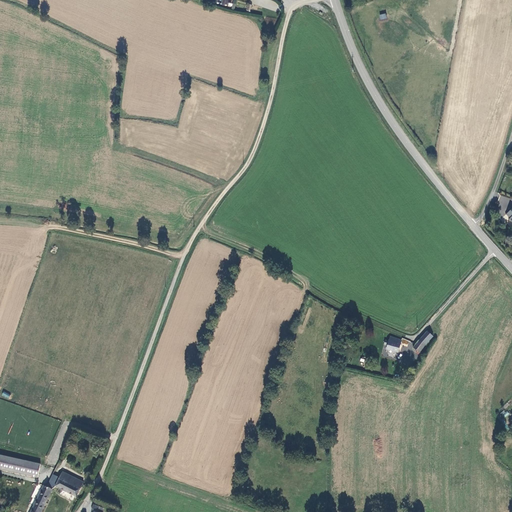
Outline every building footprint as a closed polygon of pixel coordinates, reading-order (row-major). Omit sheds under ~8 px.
[(430,331),(422,341),(428,345),(436,336),(430,331)] [(392,340),(391,343),(388,342),(386,346),(390,347),(388,351),(399,355),(404,343),(393,339),(392,340)] [(422,341),(418,346),(416,350),(420,353),(418,356),(421,358),(428,345),(422,341)] [(0,453),(0,471),(37,481),(41,464),(0,453)] [(62,471),(55,485),(74,496),(82,482),(62,471)] [(30,511),(40,511),(51,491),(42,486),(30,511)]
